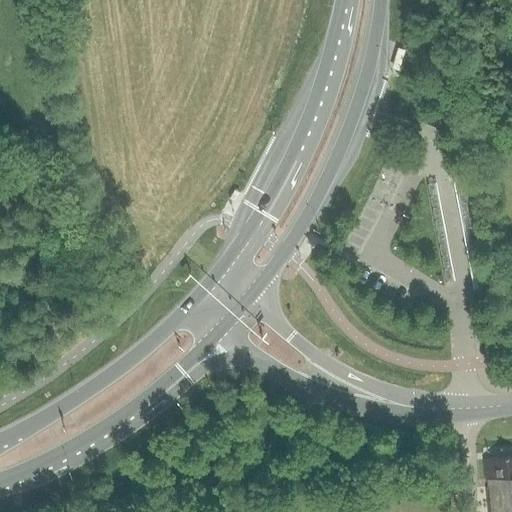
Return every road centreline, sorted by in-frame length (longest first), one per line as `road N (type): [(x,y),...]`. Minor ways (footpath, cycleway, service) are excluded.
road 1 (primary): [(245,300),(329,173),(367,71),(379,0)]
road 2 (primary): [(340,0),(297,143),(204,291)]
road 3 (primary): [(0,480),(123,414),(221,328)]
road 4 (primary): [(204,291),(118,370),(0,442)]
road 5 (tertiary): [(464,410),(402,405),(329,382)]
road 6 (tertiary): [(221,328),(289,380),(329,382)]
